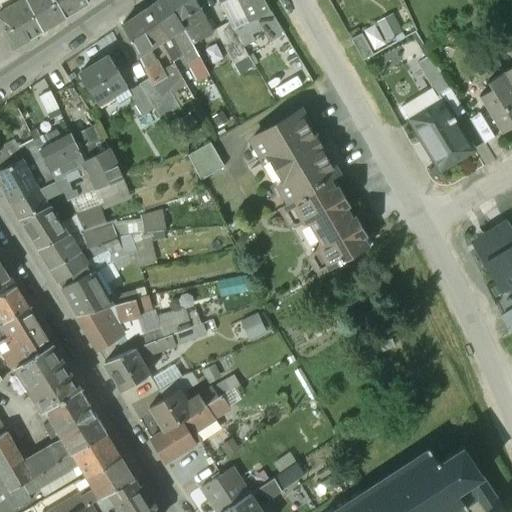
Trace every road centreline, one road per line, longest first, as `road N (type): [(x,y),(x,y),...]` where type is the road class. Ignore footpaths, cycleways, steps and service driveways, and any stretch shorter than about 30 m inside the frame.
road 1 (residential): [(0,219),(185,511)]
road 2 (residential): [(298,0),(421,221)]
road 3 (residential): [(421,221),(511,404)]
road 4 (tertiary): [(0,79),(124,0)]
